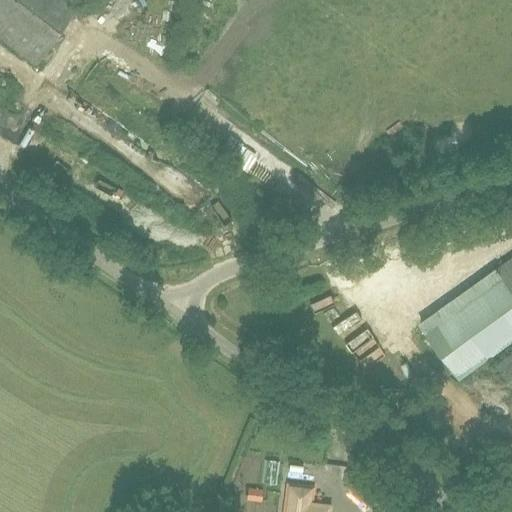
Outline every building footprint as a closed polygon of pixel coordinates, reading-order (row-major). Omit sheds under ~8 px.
[(0,0),(0,37),(36,64),(83,0),(0,0)] [(157,0),(155,2),(166,16),(184,1),(183,0),(157,0)] [(306,211),(314,225),(340,208),(331,195),(306,211)] [(497,268),(511,288),(511,256),(497,268)] [(364,318),(382,350),(404,337),(387,305),(364,318)] [(511,352),(494,365),(511,389),(511,352)] [(312,504),(314,488),(288,484),(284,511),(307,511),(308,503),(312,504)]
